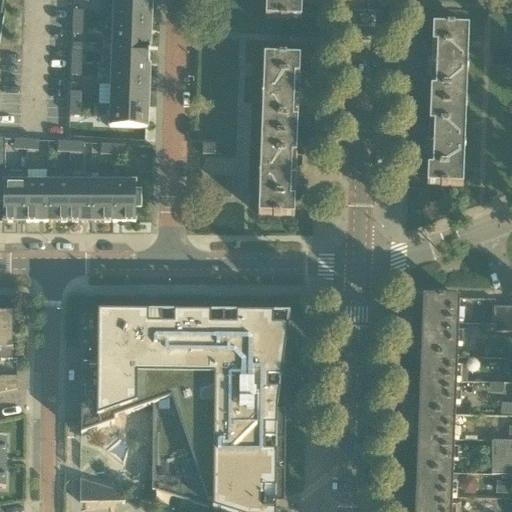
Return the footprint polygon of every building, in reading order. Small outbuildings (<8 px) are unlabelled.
[(301,20),(302,2),(302,1),(297,1),(297,0),(265,0),(265,19),(280,19),(280,20),(287,21),(287,20),(301,20)] [(114,3),(104,3),(103,26),(113,26),(113,25),(151,26),(151,5),(114,3)] [(73,23),(83,24),(83,12),(73,11),(73,23)] [(83,24),(73,23),(73,35),(82,36),(83,24)] [(113,25),(113,26),(112,45),(150,46),(151,26),(113,25)] [(433,26),(433,44),(432,45),(437,45),(435,88),(431,88),(430,106),(466,107),(469,28),(454,27),(454,26),(447,26),(447,27),(433,26)] [(111,66),(149,67),(150,46),(112,45),(111,66)] [(72,52),(71,64),(81,65),(82,53),(72,52)] [(297,137),(297,120),(298,120),(293,120),(295,76),(299,76),(300,58),(286,57),(286,56),(279,56),(279,57),(264,56),(261,136),(297,137)] [(81,65),(71,64),(71,76),(81,76),(81,65)] [(148,87),(149,67),(111,66),(111,86),(148,87)] [(148,87),(111,86),(110,106),(148,108),(148,87)] [(80,93),(70,93),(70,105),(80,105),(80,93)] [(70,105),(70,117),(79,117),(80,105),(70,105)] [(148,108),(110,106),(109,128),(147,129),(148,108)] [(428,167),(427,169),(427,186),(441,186),(441,187),(448,187),(448,186),(463,187),(466,107),(430,106),(429,124),(434,124),(432,167),(428,167)] [(273,216),(273,217),(280,218),(280,217),(294,217),(295,199),(290,198),(292,155),(296,155),(297,137),(261,136),(258,216),(273,216)] [(26,151),(26,141),(15,140),(15,141),(14,150),(26,151)] [(26,141),(26,151),(38,152),(38,142),(26,141)] [(69,153),(70,144),(58,143),(57,153),(69,153)] [(81,154),(82,144),(70,144),(69,153),(81,154)] [(101,145),(101,146),(100,155),(112,156),(113,146),(101,145)] [(221,145),(203,145),(202,155),(221,156),(221,145)] [(124,157),(125,147),(113,146),(112,156),(124,157)] [(3,223),(26,223),(26,183),(27,183),(27,174),(3,174),(3,223)] [(46,174),(46,183),(48,183),(47,223),(69,223),(69,183),(70,183),(70,174),(46,174)] [(26,223),(47,223),(48,183),(46,183),(27,183),(26,183),(26,223)] [(69,223),(91,223),(91,183),(70,183),(69,183),(69,223)] [(91,223),(112,223),(112,183),(91,183),(91,223)] [(135,183),(112,183),(112,223),(135,223),(135,208),(140,208),(140,191),(135,191),(135,183)] [(459,312),(459,300),(443,299),(423,298),(420,357),(457,358),(457,347),(462,347),(462,335),(458,335),(458,324),(463,325),(463,312),(459,312)] [(495,308),(494,328),(494,333),(506,333),(507,309),(495,308)] [(0,360),(12,361),(12,360),(12,314),(0,314),(0,312),(0,360)] [(174,320),(147,320),(148,315),(98,314),(97,320),(82,319),(81,437),(114,425),(114,420),(152,407),(152,491),(208,509),(208,508),(212,508),(212,511),(216,511),(275,511),(276,511),(276,505),(284,505),(285,413),(276,413),(288,328),(283,328),(279,323),(273,321),(273,316),(237,315),(237,321),(210,321),(210,315),(174,315),(174,320)] [(456,370),(457,358),(420,357),(418,415),(455,417),(455,405),(460,405),(460,393),(455,392),(456,382),(460,381),(461,370),(456,370)] [(0,377),(0,393),(17,390),(17,377),(0,377)] [(511,404),(501,404),(500,415),(511,415),(511,404)] [(454,428),(455,417),(418,415),(416,474),(453,475),(453,464),(457,464),(458,451),(453,451),(454,441),(458,441),(459,429),(454,428)] [(511,442),(508,442),(492,442),(491,476),(511,475),(511,442)] [(453,475),(416,474),(414,511),(455,511),(455,510),(451,509),(452,500),(456,500),(456,487),(452,487),(453,475)] [(124,495),(88,483),(87,504),(125,503),(124,495)]
